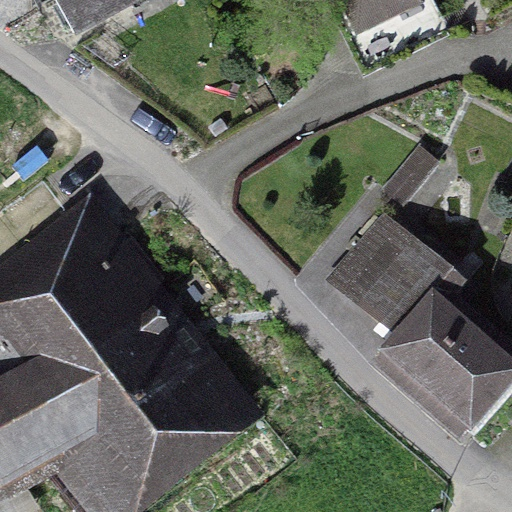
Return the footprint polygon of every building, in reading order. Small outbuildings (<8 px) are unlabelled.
[(55,0),(73,33),(119,9),(114,0),(55,0)] [(325,0),(364,78),(450,35),(432,0),(325,0)] [(420,149),(384,193),(402,208),(439,164),(420,149)] [(386,222),(331,285),(397,343),(382,360),(459,427),(511,367),(444,308),(461,288),(386,222)] [(82,237),(0,302),(0,356),(6,364),(0,366),(0,487),(6,494),(81,459),(116,502),(223,416),(82,237)]
